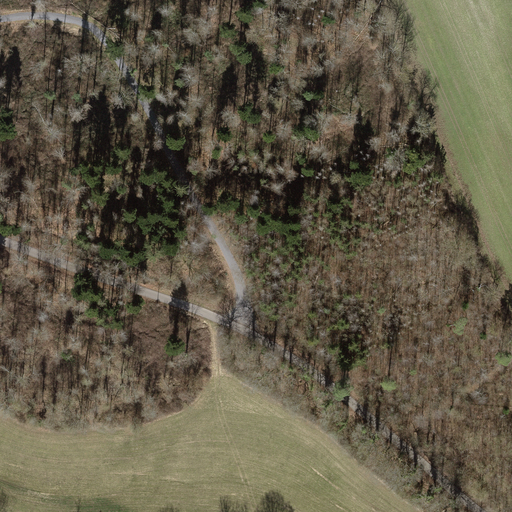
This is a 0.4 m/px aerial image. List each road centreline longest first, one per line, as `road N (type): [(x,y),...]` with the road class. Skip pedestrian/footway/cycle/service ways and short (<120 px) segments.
road 1 (unclassified): [(0,240),(247,326),(481,511)]
road 2 (track): [(247,326),(219,240),(100,30),(74,18),(0,19)]
